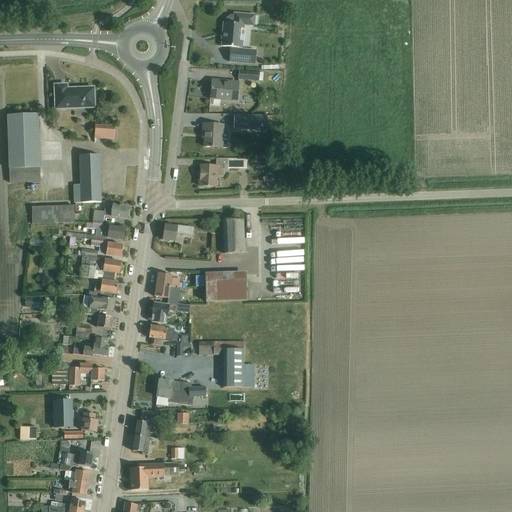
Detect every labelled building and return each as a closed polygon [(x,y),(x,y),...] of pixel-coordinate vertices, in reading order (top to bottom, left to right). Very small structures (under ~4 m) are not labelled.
[(239,44),(241,25),(254,26),(255,16),(242,14),(236,14),(234,14),(234,16),(233,16),(232,16),(231,16),(230,16),(229,17),(228,17),(227,18),(227,19),(226,19),(226,20),(225,21),(225,22),(225,23),(223,23),(222,33),(222,39),(221,47),(224,47),(230,48),(231,48),(231,49),(230,49),(229,56),(229,62),(240,63),(254,64),(255,64),(256,51),(241,50),(241,48),(242,48),(242,44),(240,44),(239,44)] [(258,73),(253,73),(239,71),(238,79),(257,81),(258,73)] [(237,101),(238,83),(212,81),(210,99),(237,101)] [(67,86),(55,87),(56,110),(75,109),(75,107),(83,106),(83,108),(94,108),(93,89),(81,89),(81,91),(74,91),(74,90),(67,90),(67,86)] [(234,115),(233,129),(266,130),(267,116),(238,115),(234,115)] [(10,184),(40,183),(38,117),(8,117),(10,184)] [(203,124),(203,134),(204,134),(204,147),(221,148),(222,140),(228,141),(229,131),(223,131),(223,125),(203,124)] [(114,133),(115,127),(107,127),(95,126),(94,136),(94,138),(95,138),(100,139),(114,140),(114,133)] [(74,204),(101,203),(99,156),(79,156),(80,185),(73,186),(74,204)] [(201,166),(199,187),(215,188),(216,176),(223,176),(223,170),(227,170),(227,169),(245,169),(246,159),(228,159),(216,159),(215,167),(201,166)] [(126,219),(127,207),(113,205),(112,209),(105,208),(104,212),(95,211),(93,221),(103,222),(104,216),(126,219)] [(32,225),(75,223),(74,207),(32,209),(32,225)] [(245,253),(243,220),(209,222),(209,228),(223,227),(224,254),(245,253)] [(91,241),(105,242),(105,238),(107,238),(107,239),(123,241),(125,229),(103,226),(103,225),(93,224),(93,225),(87,224),(86,229),(96,230),(95,236),(85,235),(84,240),(91,241)] [(192,236),(193,228),(177,226),(176,227),(164,225),(162,240),(175,242),(176,234),(192,236)] [(105,242),(91,241),(91,246),(106,249),(105,256),(121,258),(122,246),(107,244),(108,243),(105,242)] [(80,256),(83,257),(96,258),(97,251),(81,249),(81,252),(80,256)] [(96,258),(83,257),(80,277),(113,282),(114,274),(118,274),(120,263),(105,261),(105,260),(96,258)] [(294,275),(294,268),(297,268),(297,262),(269,262),(269,281),(298,281),(298,275),(294,275)] [(246,300),(246,280),(246,271),(205,272),(205,280),(205,281),(205,287),(206,301),(246,300)] [(158,274),(156,285),(174,288),(174,287),(180,288),(186,289),(186,285),(179,284),(179,280),(172,279),(172,276),(158,274)] [(205,280),(196,280),(196,288),(205,287),(205,281),(205,280)] [(89,292),(89,297),(93,297),(112,300),(112,294),(115,295),(117,283),(102,281),(101,287),(95,286),(94,293),(89,292)] [(177,304),(180,288),(174,287),(174,288),(156,285),(155,297),(169,299),(168,306),(177,307),(177,304)] [(81,307),(80,314),(94,315),(97,316),(97,310),(113,312),(114,300),(112,300),(93,297),(89,297),(87,308),(81,307)] [(152,315),(152,322),(165,324),(166,317),(167,317),(167,314),(172,315),(175,314),(175,312),(188,314),(189,305),(177,304),(177,307),(168,306),(154,304),(152,315)] [(94,315),(93,323),(97,323),(97,328),(110,330),(112,318),(98,316),(97,316),(94,315)] [(172,343),(174,330),(150,326),(149,338),(152,339),(151,344),(162,346),(163,341),(172,343)] [(92,358),(93,355),(107,357),(108,346),(107,346),(107,340),(95,339),(94,349),(81,348),(80,350),(74,349),(74,355),(92,358)] [(224,388),(254,388),(254,365),(244,365),(244,343),(199,343),(199,355),(224,355),(224,388)] [(191,345),(177,345),(177,356),(183,356),(183,352),(190,352),(191,345)] [(54,368),(53,385),(69,386),(79,386),(79,379),(80,375),(86,375),(91,375),(91,380),(91,382),(92,382),(98,383),(98,382),(104,382),(104,370),(92,369),(92,367),(80,366),(80,369),(70,368),(54,368)] [(206,397),(206,388),(194,388),(191,388),(191,384),(165,380),(165,382),(159,381),(157,397),(169,399),(168,403),(192,406),(193,397),(206,397)] [(72,401),(53,402),(54,428),(73,427),(72,401)] [(135,429),(134,436),(149,438),(152,423),(154,424),(157,410),(143,408),(141,422),(137,421),(136,430),(135,429)] [(96,433),(98,421),(94,421),(95,415),(86,413),(85,416),(83,416),(81,430),(96,433)] [(176,413),(176,424),(187,424),(188,413),(176,413)] [(19,427),(19,440),(35,440),(35,427),(19,427)] [(149,438),(134,436),(133,442),(134,443),(133,451),(142,453),(142,455),(148,456),(149,447),(148,447),(149,438)] [(60,453),(58,465),(61,465),(71,467),(78,468),(78,465),(91,467),(93,454),(80,452),(80,456),(68,454),(68,449),(60,448),(60,453)] [(134,469),(129,469),(130,482),(130,491),(140,491),(148,490),(148,489),(148,488),(148,479),(148,478),(154,478),(164,477),(164,476),(164,473),(168,473),(178,473),(178,471),(181,471),(184,471),(184,465),(175,465),(163,464),(148,465),(137,465),(138,467),(138,469),(134,469)] [(74,482),(88,484),(90,473),(76,471),(74,482)] [(88,484),(74,482),(69,481),(68,491),(72,491),(72,493),(86,496),(88,484)] [(43,500),(45,492),(37,491),(36,499),(43,500)] [(52,503),(51,507),(57,508),(62,508),(83,511),(85,502),(71,500),(70,505),(63,504),(61,504),(55,503),(52,503)] [(123,511),(139,511),(140,506),(125,503),(123,511)]
